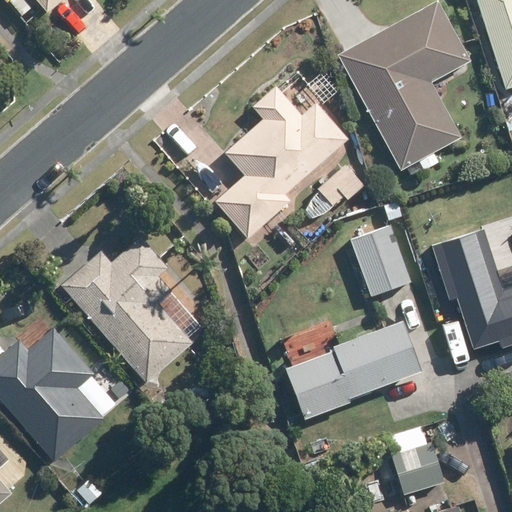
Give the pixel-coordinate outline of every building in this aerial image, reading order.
[(401,163),(429,149),(457,134),(427,79),(465,58),(433,0),(428,0),(334,52),(396,166),(401,163)] [(511,0),(476,0),(504,85),(511,82),(511,0)] [(322,74),(307,87),(322,103),(337,90),(322,74)] [(242,174),(212,200),(244,238),(287,200),(282,193),(344,138),(312,102),(298,115),(271,85),(248,105),(260,118),(221,151),(242,174)] [(431,152),(416,160),(420,168),(435,160),(431,152)] [(342,163),(316,187),(331,204),(342,194),(345,197),(360,183),(342,163)] [(402,216),(397,201),(384,206),(389,221),(402,216)] [(410,281),(391,226),(350,241),(370,296),(410,281)] [(480,228),(427,245),(444,298),(453,296),(469,348),(496,339),(498,346),(511,341),(511,283),(499,288),(480,228)] [(59,283),(143,379),(188,340),(153,300),(167,288),(155,274),(165,265),(138,235),(109,261),(98,249),(59,283)] [(334,351),(285,368),(303,419),(348,402),(347,397),(419,371),(401,321),(332,347),(334,351)] [(0,356),(0,401),(54,462),(103,417),(77,387),(93,373),(54,328),(49,331),(42,322),(20,342),(18,340),(0,356)] [(209,373),(186,395),(196,407),(220,385),(209,373)] [(171,408),(163,399),(156,405),(164,414),(171,408)] [(420,428),(386,438),(403,494),(443,482),(431,443),(425,444),(420,428)] [(319,472),(316,458),(302,462),(306,476),(319,472)] [(90,477),(75,490),(88,505),(103,491),(90,477)] [(0,480),(0,501),(10,492),(0,480)] [(376,511),(384,510),(377,489),(356,496),(361,511),(376,511)]
